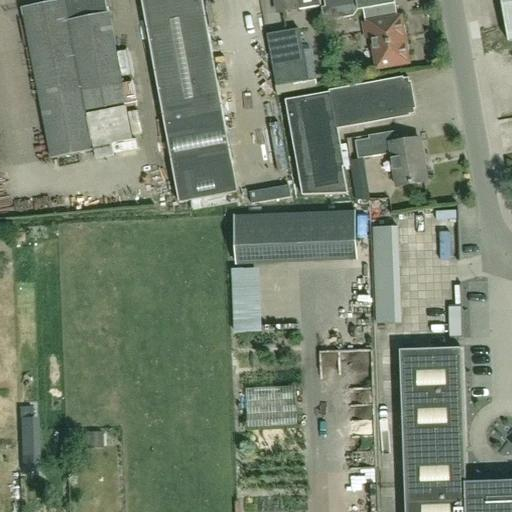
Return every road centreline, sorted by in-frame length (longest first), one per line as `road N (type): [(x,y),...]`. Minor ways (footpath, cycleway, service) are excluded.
road 1 (unclassified): [(503,249),(489,216),(450,0)]
road 2 (unclassified): [(505,410),(503,249)]
